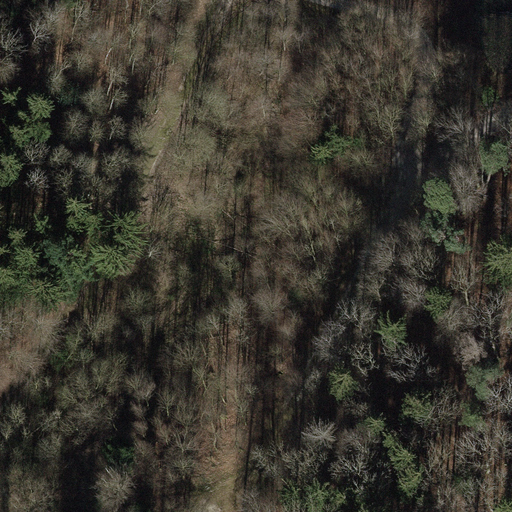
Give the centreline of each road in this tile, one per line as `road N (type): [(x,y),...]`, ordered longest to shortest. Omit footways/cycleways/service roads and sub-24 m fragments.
road 1 (track): [(230,0),(151,165),(0,419)]
road 2 (track): [(330,0),(419,27),(428,45),(400,193),(459,129),(511,111)]
road 3 (track): [(400,193),(315,375),(224,511)]
